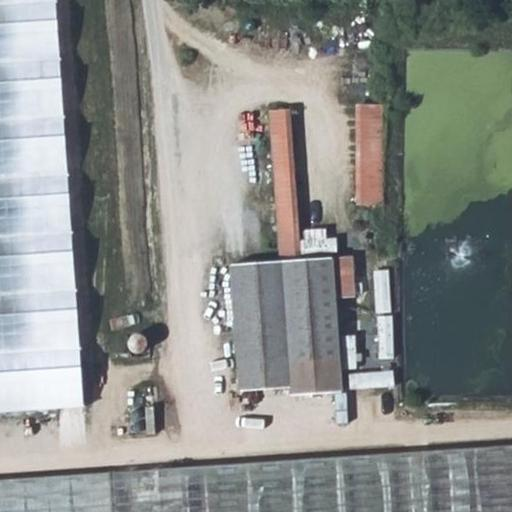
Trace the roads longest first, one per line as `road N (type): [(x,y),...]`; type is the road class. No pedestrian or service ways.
road 1 (track): [(148,0),(183,420)]
road 2 (track): [(511,424),(184,442),(183,420)]
